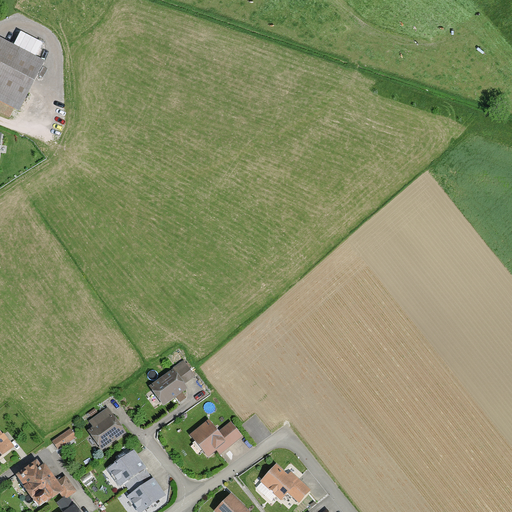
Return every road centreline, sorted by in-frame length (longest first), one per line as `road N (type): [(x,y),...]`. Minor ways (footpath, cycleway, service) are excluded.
road 1 (track): [(0,121),(100,162),(195,175),(316,114)]
road 2 (residential): [(192,494),(285,441),(350,511)]
